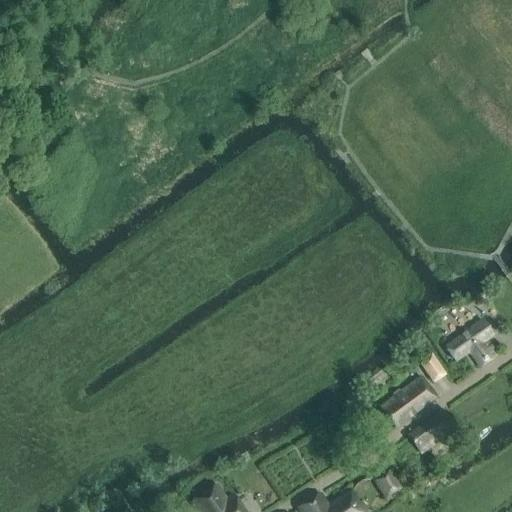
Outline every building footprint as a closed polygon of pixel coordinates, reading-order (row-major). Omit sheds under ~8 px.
[(492,335),(482,321),(444,348),(454,362),(469,352),(479,368),(496,356),(487,344),(483,346),(481,343),(492,335)] [(433,357),(421,364),(433,383),(445,374),(433,357)] [(395,427),(435,398),(421,378),(380,408),(395,427)] [(441,412),(407,438),(420,455),(454,429),(441,412)] [(388,471),(374,481),(386,500),(401,489),(388,471)] [(189,503),(194,511),(241,511),(231,496),(227,499),(217,485),(189,503)] [(320,495),(298,509),(300,511),(364,511),(350,491),(327,506),(320,495)]
